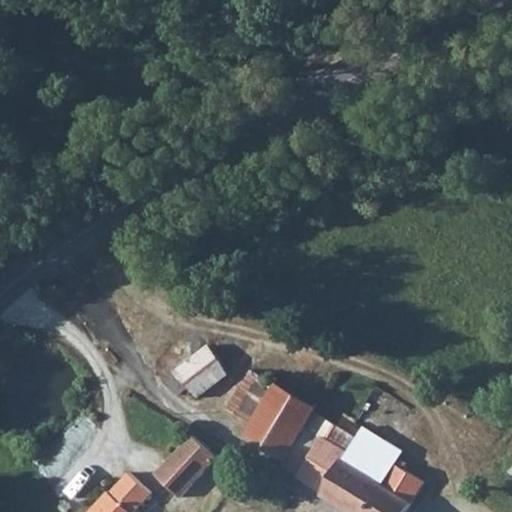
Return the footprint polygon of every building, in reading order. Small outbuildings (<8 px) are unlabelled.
[(202,396),(227,370),(199,345),(174,369),(202,396)] [(276,381),(269,388),(244,424),(286,454),(317,411),(276,381)] [(346,453),(357,434),(341,423),(319,409),(317,411),(286,454),(284,457),(346,502),(368,467),(346,453)] [(368,467),(346,502),(360,511),(402,511),(424,480),(398,462),(404,454),(373,433),(361,427),(357,434),(346,453),(368,467)] [(158,478),(182,500),(219,458),(194,437),(158,478)] [(127,511),(150,485),(129,467),(92,511),(127,511)] [(134,511),(153,487),(150,485),(127,511),(134,511)]
